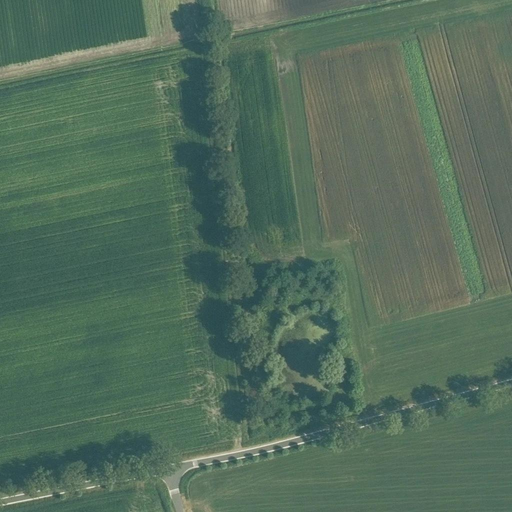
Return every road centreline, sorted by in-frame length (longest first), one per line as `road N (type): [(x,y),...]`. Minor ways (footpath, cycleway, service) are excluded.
road 1 (track): [(264,448),(203,0)]
road 2 (unclassified): [(167,472),(511,381)]
road 3 (unclassified): [(0,502),(167,472)]
